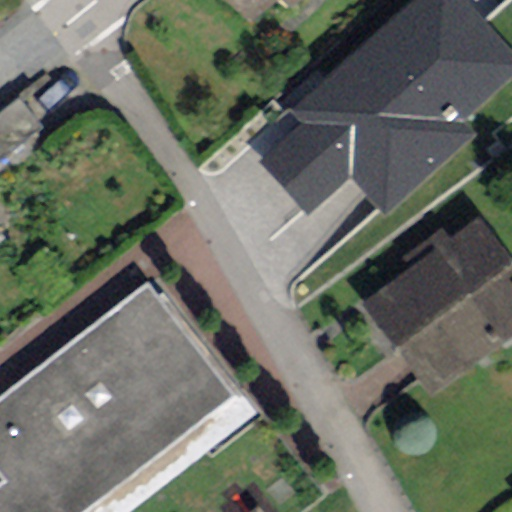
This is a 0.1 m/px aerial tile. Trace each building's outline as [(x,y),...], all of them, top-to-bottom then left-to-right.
[(221,0),(249,22),(276,0),(221,0)] [(511,53),(465,0),(415,0),(288,111),(301,125),(258,163),(305,217),(349,179),(382,217),(474,137),(461,122),(511,77),(511,53)] [(0,159),(40,129),(18,98),(0,112),(0,159)] [(409,270),(363,304),(433,398),(511,338),(511,263),(478,218),(449,240),(441,229),(401,259),(409,270)] [(0,494),(0,511),(102,511),(240,405),(153,293),(0,411),(0,478),(7,488),(0,494)]
